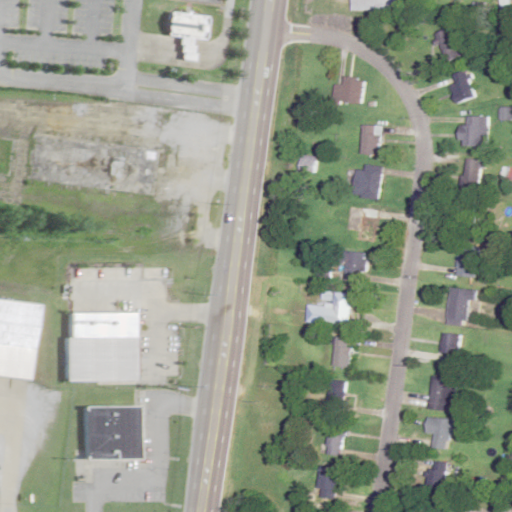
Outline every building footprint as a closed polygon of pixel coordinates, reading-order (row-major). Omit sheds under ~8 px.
[(401,9),(401,0),(352,0),(352,9),(401,9)] [(172,12),(168,35),(205,40),(208,17),(172,12)] [(463,55),(451,27),(437,33),(449,61),(463,55)] [(450,75),(458,103),(475,97),(467,70),(450,75)] [(363,104),(363,76),(342,76),(342,104),(363,104)] [(460,124),(460,145),(487,145),(487,115),(467,115),(467,124),(460,124)] [(360,153),(381,154),(381,124),(361,124),(360,153)] [(464,190),(481,190),(482,158),(465,158),(464,190)] [(353,196),(380,198),(382,166),(363,165),(363,172),(354,171),(353,196)] [(356,241),(374,242),(375,210),(357,209),(356,241)] [(476,278),(476,244),(457,244),(457,278),(476,278)] [(366,281),(366,251),(340,251),(340,260),(346,260),(346,281),(366,281)] [(472,290),(451,288),(446,324),(467,327),(472,290)] [(305,322),(348,327),(352,294),(333,292),(332,307),(307,305),(305,322)] [(0,375),(28,379),(35,304),(0,300),(0,375)] [(66,335),(67,382),(141,380),(139,310),(70,312),(71,335),(66,335)] [(351,366),(351,338),(333,338),(333,366),(351,366)] [(458,379),(433,375),(428,408),(453,412),(458,379)] [(344,410),(347,381),(329,379),(326,408),(344,410)] [(84,408),(85,458),(141,457),(140,406),(84,408)] [(448,450),(452,420),(427,416),(425,433),(434,435),(432,448),(448,450)] [(344,423),(328,423),(328,455),(344,455),(344,423)] [(424,488),(440,493),(449,465),(433,460),(424,488)] [(319,495),(339,495),(339,467),(319,467),(319,495)]
